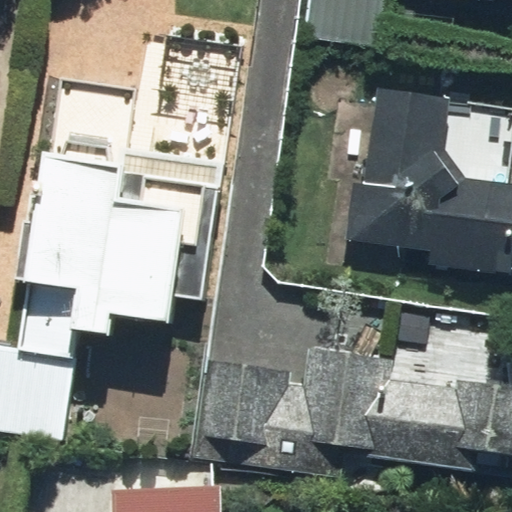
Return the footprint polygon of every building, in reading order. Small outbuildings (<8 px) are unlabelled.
[(325,0),(325,34),(385,35),(385,0),(325,0)] [(0,437),(97,446),(105,344),(231,354),(254,64),(65,49),(44,309),(0,305),(0,437)] [(511,93),(376,85),(366,239),(511,247),(511,93)] [(511,376),(245,336),(228,448),(510,490),(511,475),(511,376)] [(122,475),(123,511),(244,511),(242,469),(122,475)]
